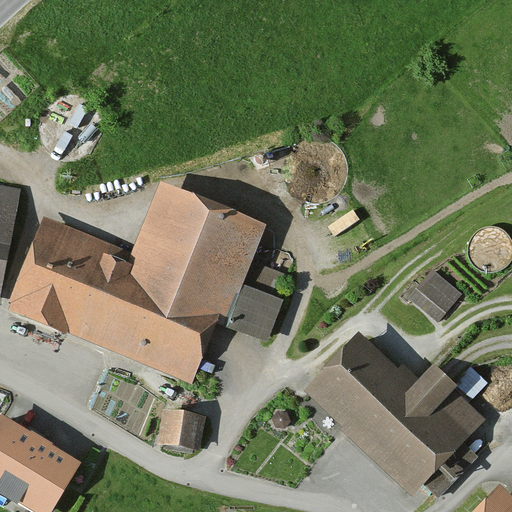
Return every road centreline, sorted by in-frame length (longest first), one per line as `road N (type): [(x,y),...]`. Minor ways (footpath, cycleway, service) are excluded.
road 1 (track): [(304,295),(356,274),(511,179)]
road 2 (residential): [(209,478),(138,451),(0,368)]
road 3 (residential): [(209,478),(304,295)]
road 4 (residential): [(326,511),(209,478)]
